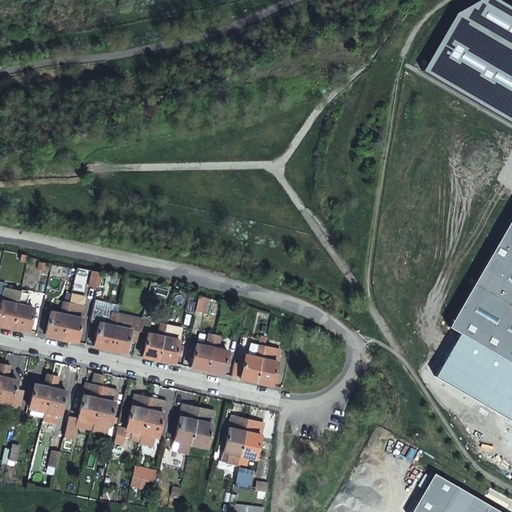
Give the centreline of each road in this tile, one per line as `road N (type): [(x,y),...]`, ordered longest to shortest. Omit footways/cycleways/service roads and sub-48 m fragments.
road 1 (unclassified): [(0,237),(194,275),(299,307),(352,340),(357,363)]
road 2 (residential): [(357,363),(339,390),(306,404),(0,337)]
road 3 (unknown): [(357,363),(376,379),(381,402),(365,511)]
